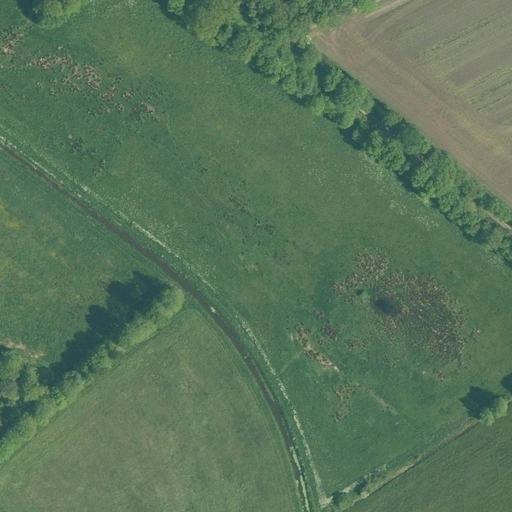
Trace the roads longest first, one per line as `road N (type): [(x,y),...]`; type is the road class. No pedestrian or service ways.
road 1 (track): [(0,132),(176,257),(254,343),(287,407),(315,511)]
road 2 (track): [(283,45),(511,229)]
